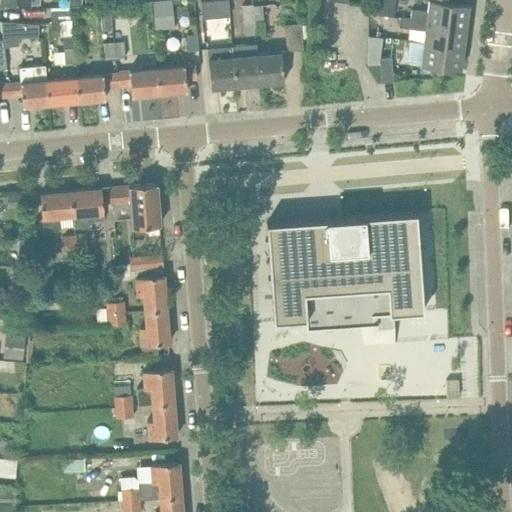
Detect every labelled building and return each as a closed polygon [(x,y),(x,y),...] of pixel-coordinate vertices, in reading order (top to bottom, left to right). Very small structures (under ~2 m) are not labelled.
[(214,0),(204,1),(201,1),(203,18),(229,15),(227,0),(214,0)] [(378,0),(377,14),(394,15),(395,0),(378,0)] [(411,16),(411,20),(465,27),(468,6),(468,4),(448,2),(433,0),(427,0),(426,11),(412,9),(411,16)] [(171,2),(153,4),(155,28),(174,26),(171,2)] [(254,34),(252,4),(242,5),(244,35),(254,34)] [(253,4),(252,4),(254,34),(265,33),(263,5),(253,5),(253,4)] [(411,20),(399,18),(398,27),(424,31),(422,42),(463,47),(465,27),(411,20)] [(37,37),(38,24),(1,21),(3,39),(3,46),(19,45),(19,38),(37,37)] [(284,25),(287,51),(303,49),(301,23),(284,25)] [(197,34),(186,35),(187,51),(198,50),(198,49),(197,34)] [(73,35),(62,36),(65,62),(76,61),(73,35)] [(380,57),(383,37),(369,35),(368,65),(379,63),(379,57),(380,57)] [(410,40),(407,61),(420,62),(460,68),(463,47),(422,42),(410,40)] [(124,41),(113,42),(115,57),(125,56),(124,41)] [(115,57),(113,42),(103,43),(104,58),(115,57)] [(259,83),(255,43),(231,46),(232,56),(235,85),(259,83)] [(256,43),(255,43),(259,83),(284,81),(281,51),(257,53),(256,43)] [(232,56),(231,46),(207,48),(210,88),(235,85),(232,56)] [(379,57),(379,63),(381,82),(393,81),(391,56),(380,57),(379,57)] [(196,78),(195,63),(157,67),(159,92),(187,90),(186,79),(196,78)] [(49,103),(47,78),(45,64),(19,67),(21,81),(9,82),(11,95),(21,94),(22,106),(49,103)] [(159,92),(157,67),(118,70),(120,85),(130,84),(131,95),(159,92)] [(114,86),(113,72),(77,75),(79,100),(105,97),(104,87),(114,86)] [(79,100),(77,75),(47,78),(49,103),(79,100)] [(156,182),(109,186),(110,203),(130,202),(133,237),(146,236),(145,225),(160,224),(156,182)] [(101,187),(69,190),(72,215),(74,215),(75,228),(90,227),(89,221),(104,220),(101,187)] [(69,190),(40,193),(41,213),(42,218),(43,231),(60,230),(58,217),(72,215),(69,190)] [(35,222),(35,209),(26,209),(26,222),(35,222)] [(276,221),(266,222),(273,320),(305,318),(306,328),(360,324),(370,323),(392,321),(393,321),(393,312),(423,310),(417,221),(416,211),(323,218),(276,221)] [(86,233),(73,234),(75,252),(88,251),(86,233)] [(73,234),(64,235),(65,253),(75,252),(73,234)] [(18,238),(17,266),(33,267),(35,239),(18,238)] [(161,254),(130,257),(131,269),(163,266),(161,254)] [(95,282),(80,283),(81,298),(96,297),(95,282)] [(107,299),(107,307),(97,307),(98,323),(125,321),(124,298),(107,299)] [(126,300),(126,322),(136,321),(135,300),(126,300)] [(4,331),(1,355),(23,358),(25,334),(4,331)] [(169,367),(139,368),(141,437),(172,436),(169,367)] [(401,373),(326,375),(326,400),(402,398),(401,373)] [(112,394),(112,417),(131,416),(131,393),(112,394)] [(0,439),(0,451),(17,453),(18,442),(0,439)] [(0,474),(15,476),(16,457),(0,455),(0,474)] [(147,511),(178,511),(176,461),(134,463),(135,485),(119,485),(120,511),(148,509),(147,511)]
